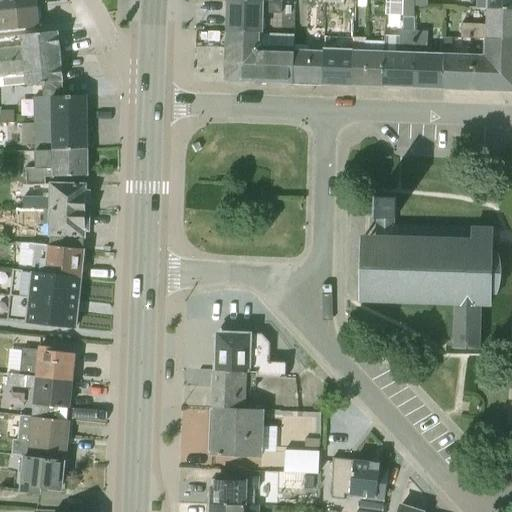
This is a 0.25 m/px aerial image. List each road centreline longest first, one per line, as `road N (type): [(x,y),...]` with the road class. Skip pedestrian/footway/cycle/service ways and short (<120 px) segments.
road 1 (residential): [(479,511),(319,342),(293,279)]
road 2 (secondary): [(144,274),(135,511)]
road 3 (unclassified): [(293,279),(320,265),(326,110)]
road 4 (residential): [(326,110),(511,117)]
road 5 (unclassified): [(326,110),(149,104)]
road 6 (secondary): [(149,104),(144,274)]
road 7 (unclassified): [(144,274),(293,279)]
